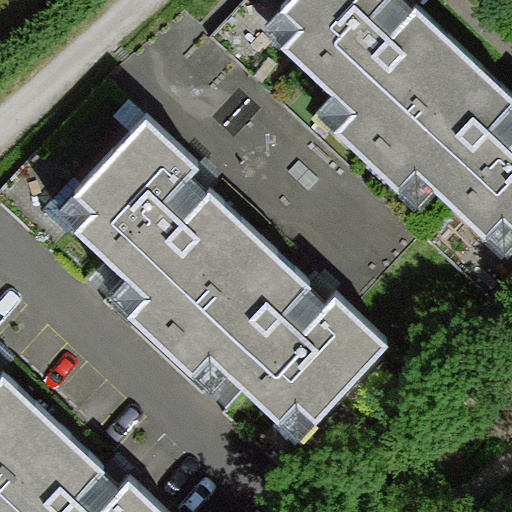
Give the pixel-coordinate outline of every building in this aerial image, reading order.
[(301,23),(284,42),(355,106),(337,125),(370,155),(469,50),(418,3),(377,46),(360,29),(386,0),(289,0),(284,6),(301,23)] [(511,103),(511,90),(469,50),(370,155),(402,185),(419,167),(489,233),(506,215),(511,220),(511,141),(497,157),(479,140),(511,103)] [(94,208),(78,227),(111,258),(148,291),(131,310),(163,340),(262,234),(212,188),(171,231),(153,214),(200,163),(149,116),(77,191),(94,208)] [(312,281),(262,234),(163,340),(195,370),(212,352),(250,387),(282,418),(299,400),(318,416),(389,340),(355,308),(338,292),(291,342),(272,325),(312,281)] [(0,474),(54,417),(4,370),(0,374),(0,474)] [(104,464),(54,417),(0,474),(0,511),(170,511),(130,475),(94,511),(69,511),(64,507),(104,464)]
